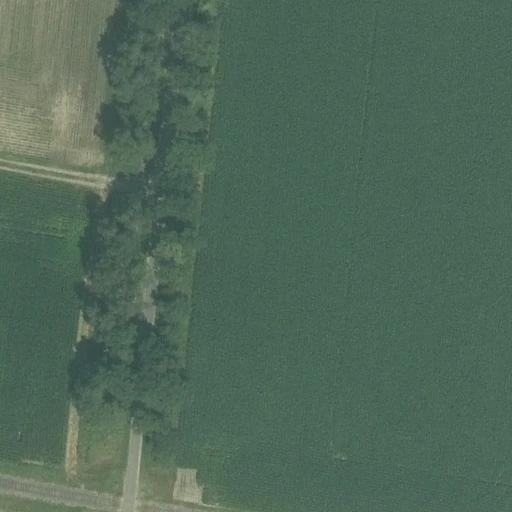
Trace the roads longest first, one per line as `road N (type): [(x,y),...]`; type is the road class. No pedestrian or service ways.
road 1 (unclassified): [(186,0),(133,511)]
road 2 (track): [(168,190),(0,161)]
